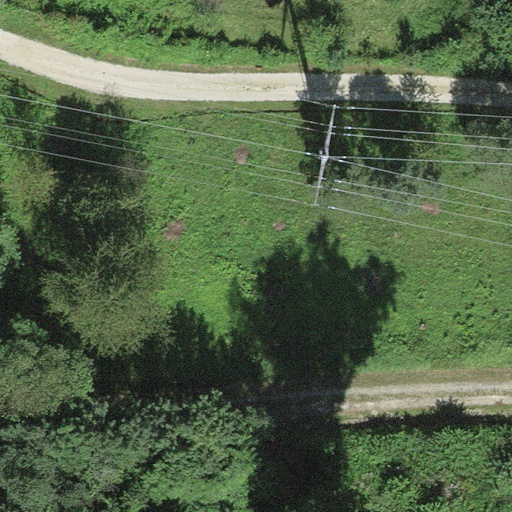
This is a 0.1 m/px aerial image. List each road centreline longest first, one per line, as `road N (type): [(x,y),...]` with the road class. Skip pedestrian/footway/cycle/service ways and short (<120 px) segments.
road 1 (track): [(0,38),(97,73),(205,86),(393,84),(511,95)]
road 2 (track): [(0,413),(511,392)]
